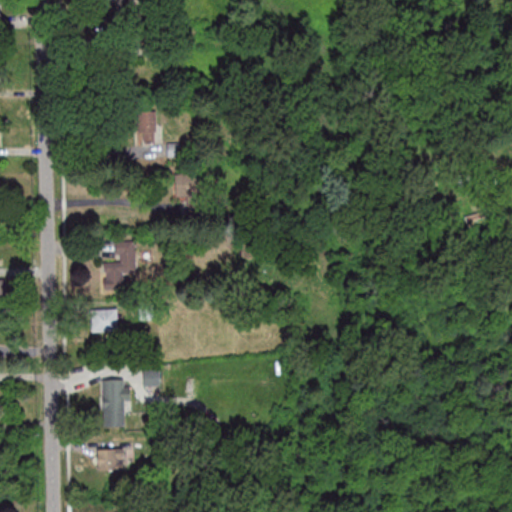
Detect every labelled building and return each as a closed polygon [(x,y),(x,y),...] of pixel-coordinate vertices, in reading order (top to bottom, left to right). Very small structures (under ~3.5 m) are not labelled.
[(127,0),(106,0),(107,1),(110,1),(110,16),(130,16),(130,0),(127,0)] [(157,108),(138,108),(138,142),(157,142),(157,108)] [(136,240),(116,240),(116,261),(105,261),(105,288),(125,288),(124,272),(137,272),(136,240)] [(118,308),(91,308),(91,331),(118,331),(118,308)] [(160,368),(144,368),(144,385),(160,385),(160,368)] [(104,426),(129,426),(129,378),(104,378),(104,426)] [(98,468),(124,468),(124,448),(98,448),(98,468)]
